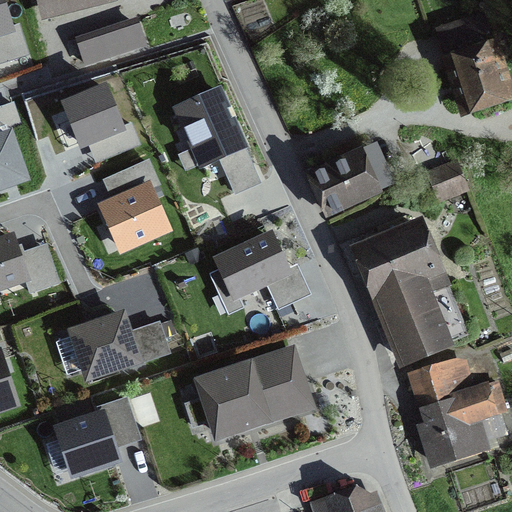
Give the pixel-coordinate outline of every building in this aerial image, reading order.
[(1,0),(0,0),(0,34),(12,31),(1,0)] [(30,0),(36,23),(111,3),(109,0),(30,0)] [(484,14),(441,28),(467,105),(506,92),(493,56),(498,54),(484,14)] [(143,45),(135,22),(79,41),(87,64),(143,45)] [(123,131),(105,89),(65,105),(82,148),(123,131)] [(245,148),(220,92),(178,111),(202,167),(245,148)] [(11,131),(0,134),(0,188),(28,178),(11,131)] [(388,179),(375,152),(311,181),(323,208),(388,179)] [(468,189),(456,161),(428,172),(439,200),(468,189)] [(169,232),(148,187),(102,207),(122,253),(169,232)] [(435,268),(418,227),(360,251),(405,361),(450,343),(450,342),(468,335),(439,266),(435,268)] [(289,274),(271,236),(217,261),(235,299),(289,274)] [(0,290),(27,281),(12,239),(0,242),(0,290)] [(124,308),(65,329),(84,383),(143,362),(124,308)] [(0,347),(0,414),(20,408),(0,347)] [(201,383),(218,435),(308,404),(291,352),(201,383)] [(452,365),(414,377),(430,423),(422,426),(433,462),(486,445),(477,418),(504,410),(496,384),(471,391),(463,365),(452,365)] [(59,429),(73,473),(116,458),(102,415),(59,429)] [(385,511),(375,485),(313,509),(314,511),(385,511)]
